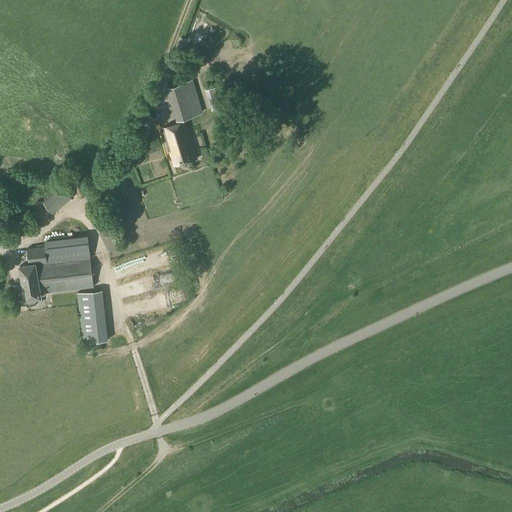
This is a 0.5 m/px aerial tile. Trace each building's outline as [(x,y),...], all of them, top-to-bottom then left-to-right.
[(167,88),(176,120),(200,113),(190,81),(167,88)] [(206,90),(212,109),(221,106),(215,87),(206,90)] [(162,127),(174,165),(196,158),(185,120),(162,127)] [(43,201),(53,214),(71,198),(61,186),(43,201)] [(94,220),(109,250),(120,245),(104,215),(94,220)] [(27,248),(29,264),(79,258),(76,240),(55,242),(55,245),(27,248)] [(79,258),(29,264),(20,265),(26,305),(36,303),(35,296),(40,296),(40,293),(93,286),(89,257),(79,258)] [(177,312),(165,322),(171,330),(183,320),(177,312)]
